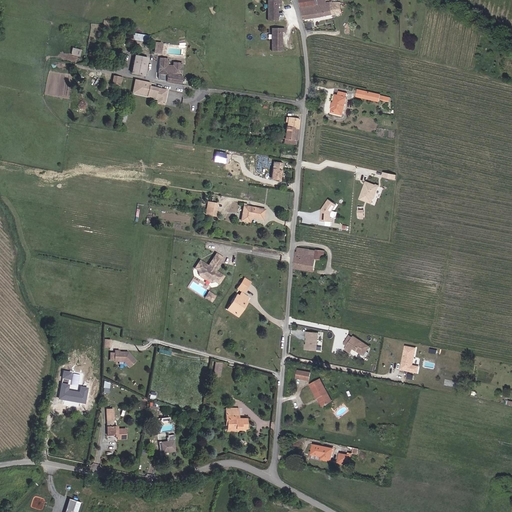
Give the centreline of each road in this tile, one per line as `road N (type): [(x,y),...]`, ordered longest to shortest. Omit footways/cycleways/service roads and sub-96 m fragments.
road 1 (residential): [(275,480),(308,80),(297,0)]
road 2 (unclassified): [(275,480),(223,462),(164,482),(49,461),(0,466)]
road 3 (unknown): [(283,370),(157,340),(113,341)]
